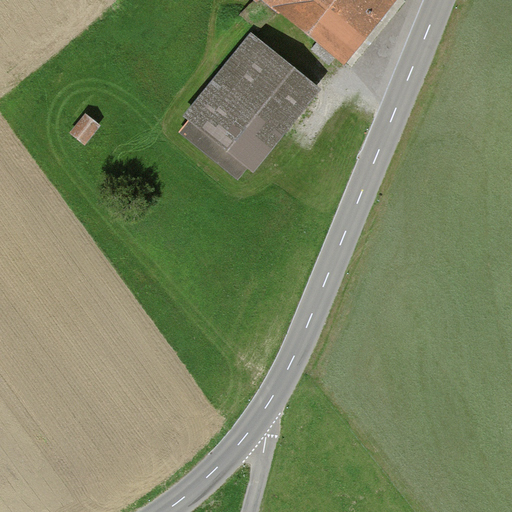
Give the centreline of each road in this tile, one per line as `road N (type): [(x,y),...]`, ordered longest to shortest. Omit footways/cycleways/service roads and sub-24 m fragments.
road 1 (tertiary): [(433,0),(281,389)]
road 2 (tertiary): [(281,389),(219,466),(166,511)]
road 3 (unclassified): [(281,389),(249,511)]
